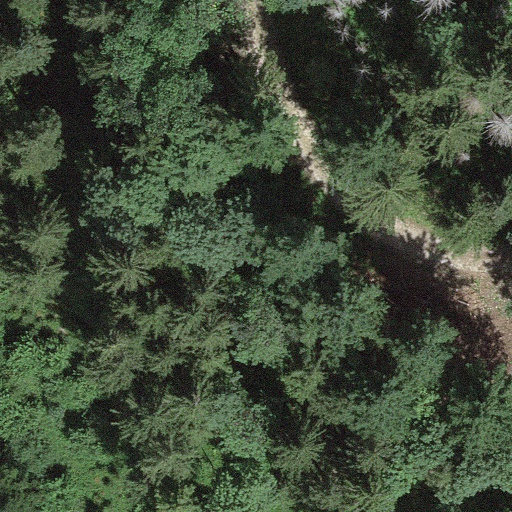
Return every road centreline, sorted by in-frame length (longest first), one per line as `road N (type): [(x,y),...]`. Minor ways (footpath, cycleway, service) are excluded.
road 1 (track): [(260,0),(302,137),(330,182),(382,231)]
road 2 (track): [(382,231),(425,252),(511,258)]
